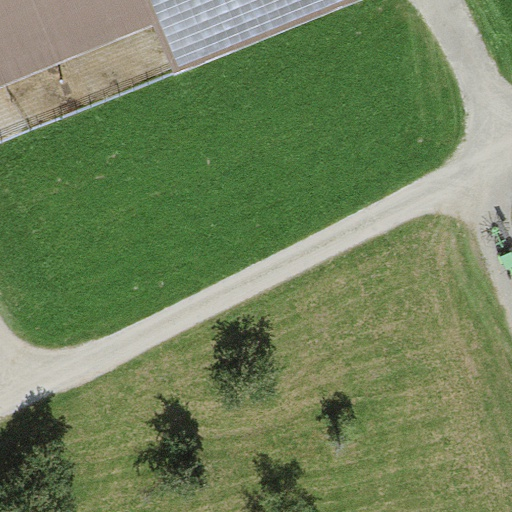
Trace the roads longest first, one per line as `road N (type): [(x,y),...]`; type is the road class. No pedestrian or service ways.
road 1 (track): [(511,152),(0,409)]
road 2 (track): [(511,141),(441,0)]
